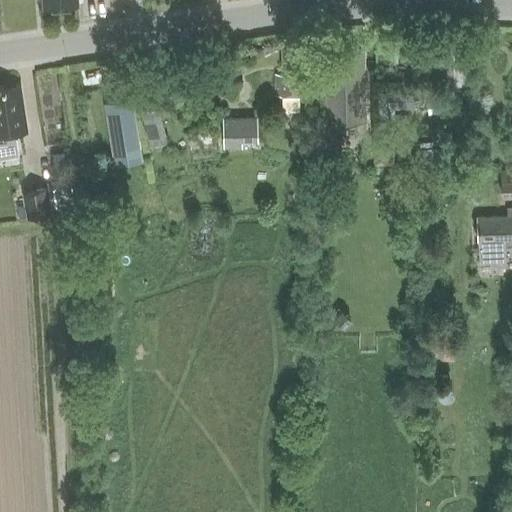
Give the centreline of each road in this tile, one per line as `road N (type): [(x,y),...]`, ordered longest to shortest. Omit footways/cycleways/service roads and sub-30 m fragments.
road 1 (tertiary): [(0,55),(353,6)]
road 2 (tertiary): [(353,6),(511,7)]
